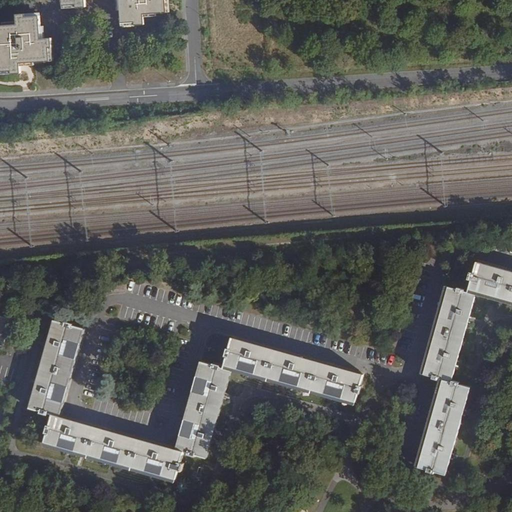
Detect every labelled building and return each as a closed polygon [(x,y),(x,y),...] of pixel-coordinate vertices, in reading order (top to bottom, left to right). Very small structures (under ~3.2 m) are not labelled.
[(120,0),(122,22),(136,22),(136,24),(145,24),(144,14),(167,12),(166,0),(120,0)] [(42,38),(40,15),(26,16),(26,13),(18,14),(18,24),(0,24),(0,70),(12,70),(12,73),(21,72),(21,62),(50,60),(49,47),(53,47),(52,38),(42,38)] [(109,57),(108,38),(94,39),(96,58),(109,57)] [(472,280),(469,293),(476,294),(511,304),(511,272),(477,262),(474,272),(472,272),(470,279),(472,280)] [(433,379),(440,380),(440,378),(452,381),(476,294),(469,293),(465,291),(466,289),(458,287),(458,289),(446,286),(422,373),(434,376),(433,379)] [(8,330),(11,318),(0,315),(0,348),(3,349),(6,337),(8,338),(9,330),(8,330)] [(48,412),(53,414),(60,416),(85,328),(73,325),(73,324),(66,322),(66,323),(55,320),(30,408),(42,410),(41,412),(48,414),(48,412)] [(225,368),(232,370),(355,405),(359,392),(360,392),(362,386),(361,385),(364,374),(233,337),(230,349),(228,348),(226,355),(228,356),(225,368)] [(176,449),(184,451),(189,452),(188,454),(195,456),(196,454),(208,457),(232,370),(225,368),(222,367),(222,365),(215,363),(215,365),(202,362),(176,449)] [(440,378),(440,380),(417,466),(429,469),(428,471),(435,473),(435,471),(446,474),(471,387),(460,384),(460,382),(454,380),(453,381),(452,381),(440,378)] [(60,416),(53,414),(50,425),(48,424),(45,432),(48,433),(44,444),(175,482),(179,469),(183,470),(184,463),(181,463),(184,451),(176,449),(60,416)]
